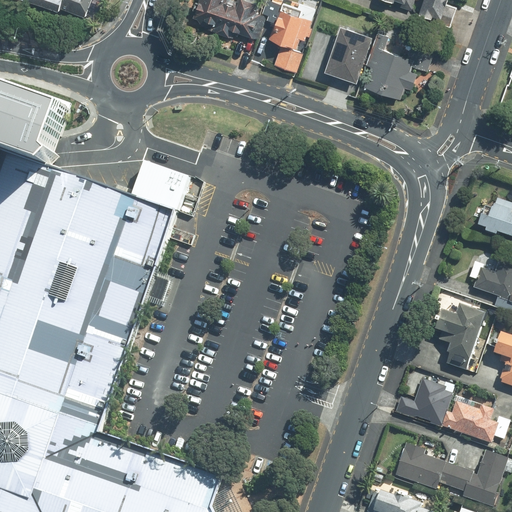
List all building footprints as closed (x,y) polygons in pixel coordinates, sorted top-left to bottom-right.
[(39,0),(87,17),(93,0),(39,0)] [(191,0),(185,19),(248,40),(261,3),(251,0),(191,0)] [(322,16),(283,0),(268,37),(281,42),(275,56),(301,67),(322,16)] [(414,0),(387,0),(411,9),(414,0)] [(450,0),(423,0),(419,13),(442,21),(450,0)] [(376,36),(339,25),(325,69),(361,81),(376,36)] [(407,59),(380,50),(368,86),(402,98),(412,69),(429,74),(437,51),(412,43),(407,59)] [(0,148),(51,165),(56,153),(63,134),(74,103),(0,80),(0,148)] [(0,511),(215,511),(214,507),(196,465),(101,432),(110,407),(118,384),(129,352),(135,335),(144,307),(149,293),(154,278),(169,230),(188,173),(140,156),(134,176),(129,192),(51,165),(0,148),(0,511)] [(487,207),(480,229),(511,238),(511,203),(495,199),(493,209),(487,207)] [(491,272),(481,268),(473,287),(511,304),(511,252),(502,248),(491,272)] [(446,365),(470,372),(488,311),(457,303),(454,313),(441,309),(434,334),(453,339),(446,365)] [(511,334),(501,331),(494,356),(509,360),(502,384),(511,386),(511,334)] [(454,390),(423,380),(416,400),(403,396),(398,412),(492,443),(494,437),(505,441),(511,421),(499,417),(497,424),(491,422),(495,408),(453,394),(454,390)] [(466,498),(496,508),(511,459),(484,450),(477,472),(426,455),(428,450),(405,442),(394,475),(439,490),(441,485),(467,494),(466,498)] [(223,474),(196,465),(214,507),(223,474)] [(389,494),(377,489),(368,511),(436,511),(437,511),(416,504),(418,499),(391,490),(389,494)]
